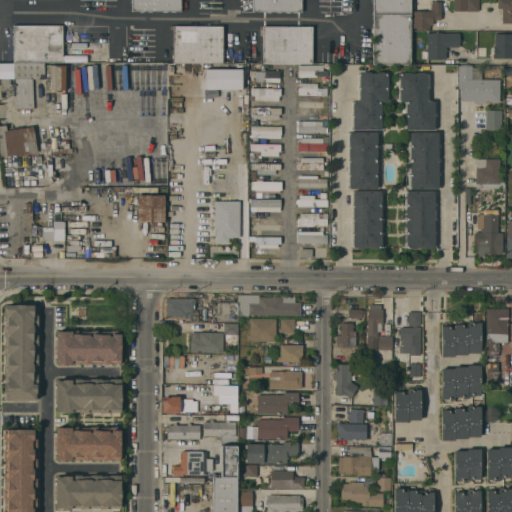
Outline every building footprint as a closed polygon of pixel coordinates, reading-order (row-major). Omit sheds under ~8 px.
[(131,11),(131,0),(181,0),(181,11),(131,11)] [(301,0),(301,11),(252,11),(251,0),(301,0)] [(410,0),(410,13),(373,13),(372,0),(410,0)] [(453,0),(466,0),(466,11),(453,11),(453,0)] [(479,0),(479,11),(466,11),(466,0),(479,0)] [(511,0),(511,23),(502,23),(502,8),(498,8),(498,0),(511,0)] [(412,10),(431,10),(431,1),(441,1),(441,11),(440,11),(440,20),(432,20),(432,25),(429,25),(429,28),(412,28),(412,10)] [(410,64),(373,64),(373,14),(410,14),(410,64)] [(62,25),(62,42),(65,42),(65,46),(63,46),(62,62),(13,62),(13,25),(62,25)] [(223,26),(223,63),(173,63),(173,25),(223,26)] [(312,26),(312,63),(262,63),(262,26),(312,26)] [(445,33),(445,32),(459,33),(459,47),(446,47),(446,49),(447,49),(447,51),(446,51),(446,59),(427,59),(427,58),(422,58),(422,51),(427,51),(427,33),(445,33)] [(511,58),(493,58),(493,45),(494,45),(494,34),(511,34),(511,58)] [(33,108),(14,109),(14,108),(13,108),(13,93),(6,94),(6,96),(1,96),(0,76),(0,62),(10,62),(10,64),(43,63),(44,78),(32,79),(33,108)] [(248,175),(248,189),(248,218),(254,218),(254,224),(248,224),(248,258),(238,258),(238,237),(228,237),(228,243),(215,243),(215,242),(208,242),(208,230),(207,230),(207,204),(238,203),(238,185),(238,176),(237,62),(248,62),(248,175)] [(323,64),(323,70),(328,70),(328,76),(298,77),(298,65),(323,64)] [(499,102),(490,102),(490,101),(485,101),(485,103),(474,103),(474,101),(459,101),(460,83),(458,83),(458,65),(472,65),(472,67),(482,67),(481,79),(500,79),(499,102)] [(49,89),(64,89),(64,66),(49,66),(49,89)] [(204,68),(204,89),(241,89),(241,69),(204,68)] [(261,70),(261,68),(265,68),(265,70),(276,70),(276,69),(277,69),(277,70),(280,70),(280,82),(255,82),(255,78),(254,78),(254,70),(261,70)] [(389,102),(382,102),(383,129),(353,129),(353,128),(352,128),(352,117),(353,117),(353,114),(352,114),(352,103),(353,103),(353,101),(359,101),(359,100),(359,89),(359,86),(359,75),(359,73),(363,73),(363,72),(370,72),(370,73),(376,73),(376,72),(383,72),(383,73),(389,73),(389,102)] [(429,101),(435,101),(436,129),(404,129),(404,101),(398,101),(398,73),(403,73),(403,72),(410,72),(410,73),(417,73),(416,72),(424,72),(424,73),(429,73),(429,101)] [(234,163),(182,163),(182,166),(176,166),(176,163),(173,163),(173,77),(234,77),(234,163)] [(298,95),(298,87),(300,87),(300,82),(317,83),(317,88),(319,88),(319,91),(320,91),(320,96),(298,95)] [(281,88),(281,96),(279,96),(279,100),(254,100),(254,95),(251,95),(251,88),(281,88)] [(281,107),(281,115),(278,115),(278,118),(255,117),(255,119),(251,119),(251,114),(251,107),(281,107)] [(501,129),(485,129),(485,110),(501,110),(501,129)] [(322,121),(322,126),(328,126),(328,133),(297,132),(297,125),(302,126),(302,121),(322,121)] [(0,125),(6,125),(7,130),(33,126),(37,152),(26,154),(26,153),(7,156),(0,156),(0,125)] [(281,126),(281,135),(280,135),(280,138),(257,137),(257,139),(254,139),(254,137),(252,137),(252,134),(251,134),(251,126),(281,126)] [(378,132),(379,189),(349,189),(349,187),(348,187),(348,176),(349,176),(349,173),(348,173),(348,162),(349,162),(349,159),(348,159),(348,147),(349,147),(349,145),(348,145),(348,134),(349,134),(349,132),(378,132)] [(440,188),(410,189),(410,188),(408,188),(408,132),(439,132),(440,188)] [(297,150),(297,143),(300,143),(300,139),(316,139),(316,143),(318,143),(318,139),(322,139),(323,143),(328,143),(328,150),(297,150)] [(280,144),(280,151),(278,151),(278,155),(260,155),(260,151),(250,151),(250,143),(280,144)] [(67,153),(69,179),(52,180),(52,175),(48,176),(47,164),(48,164),(48,161),(51,161),(51,154),(67,153)] [(323,157),(323,169),(297,169),(298,161),(300,161),(300,157),(323,157)] [(475,159),(500,158),(500,181),(504,181),(504,188),(476,188),(475,159)] [(280,163),(280,169),(275,169),(275,174),(257,174),(257,169),(250,169),(250,163),(280,163)] [(221,165),(228,165),(228,164),(237,164),(237,169),(237,170),(235,170),(235,172),(237,172),(237,182),(228,182),(228,179),(225,179),(225,178),(221,177),(221,165)] [(298,187),(298,176),(326,176),(326,187),(298,187)] [(256,192),(256,196),(251,196),(251,181),(256,181),(256,179),(262,179),(262,181),(281,181),(281,190),(279,190),(279,192),(256,192)] [(196,235),(173,235),(173,183),(196,183),(196,235)] [(383,247),(380,247),(377,247),(377,248),(370,248),(364,248),(357,248),(357,247),(353,247),(353,245),(352,245),(352,234),(353,234),(353,231),(352,232),(352,220),(353,220),(353,218),(352,218),(352,206),(353,206),(353,203),(352,203),(352,192),(353,192),(353,191),(382,191),(383,247)] [(436,247),(430,247),(430,249),(423,249),(423,248),(417,248),(408,248),(408,247),(404,247),(404,191),(435,191),(436,247)] [(164,194),(164,221),(137,221),(137,195),(164,194)] [(317,195),(317,199),(325,199),(325,206),(312,206),(312,208),(308,207),(308,206),(297,206),(297,203),(296,203),(296,200),(297,200),(297,198),(299,198),(299,195),(317,195)] [(280,199),(280,206),(279,206),(279,212),(251,211),(251,206),(250,206),(250,199),(280,199)] [(323,213),(323,218),(327,218),(327,224),(324,225),(324,226),(321,226),(321,224),(312,224),(312,226),(306,226),(306,224),(297,225),(297,218),(300,218),(300,213),(323,213)] [(502,254),(477,254),(478,243),(475,243),(475,232),(482,232),(483,214),(498,214),(498,232),(502,232),(502,254)] [(42,241),(42,227),(53,227),(53,221),(61,221),(64,221),(64,241),(42,241)] [(320,231),(320,234),(327,234),(327,243),(297,243),(297,234),(297,231),(320,231)] [(280,236),(280,244),(277,244),(277,248),(258,247),(258,244),(255,244),(255,236),(280,236)] [(300,257),(300,249),(312,249),(312,257),(300,257)] [(166,317),(166,298),(173,298),(173,295),(178,295),(178,298),(192,298),(192,312),(186,312),(186,317),(166,317)] [(294,297),(294,302),(300,302),(300,315),(248,315),(248,303),(258,303),(258,302),(253,302),(253,296),(258,296),(258,297),(294,297)] [(238,321),(217,321),(216,302),(220,302),(220,298),(225,298),(225,302),(237,302),(238,321)] [(381,304),(381,309),(382,309),(382,310),(392,310),(391,335),(393,336),(392,349),(390,349),(389,360),(391,360),(390,364),(376,363),(376,359),(378,359),(378,344),(377,344),(377,339),(378,339),(378,338),(364,337),(364,327),(367,327),(367,309),(369,309),(369,304),(381,304)] [(33,305),(4,305),(4,401),(36,401),(36,384),(33,384),(33,305)] [(485,355),(484,355),(484,338),(485,338),(485,308),(508,308),(508,317),(507,317),(507,342),(498,342),(498,354),(497,354),(497,363),(498,363),(498,383),(485,383),(485,355)] [(347,318),(347,309),(361,309),(361,318),(347,318)] [(394,325),(394,311),(420,312),(420,325),(394,325)] [(276,318),(275,341),(249,341),(249,318),(276,318)] [(294,318),(294,333),(280,332),(280,318),(294,318)] [(237,323),(237,334),(236,334),(236,346),(224,346),(224,337),(223,337),(222,352),(190,352),(190,332),(211,332),(211,329),(210,329),(210,322),(237,323)] [(480,353),(467,353),(467,354),(454,354),(454,356),(441,356),(441,326),(450,326),(450,329),(454,329),(454,324),(463,324),(463,327),(467,327),(467,325),(473,325),(473,322),(480,322),(480,353)] [(355,347),(341,347),(340,344),(336,344),(336,335),(341,335),(341,323),(352,323),(352,330),(355,330),(355,347)] [(419,356),(408,355),(408,353),(399,353),(399,345),(402,345),(402,340),(399,340),(399,327),(420,327),(419,356)] [(55,364),(120,364),(120,334),(55,333),(55,364)] [(302,344),(302,355),(301,355),(301,361),(287,361),(287,363),(286,363),(286,361),(279,361),(280,344),(302,344)] [(409,363),(420,363),(420,376),(409,376),(409,363)] [(335,394),(336,379),(332,379),(332,373),(334,373),(334,370),(336,370),(336,364),(351,364),(350,381),(357,386),(350,397),(346,394),(335,394)] [(441,368),(454,368),(454,366),(467,367),(467,365),(480,365),(480,395),(472,395),(472,397),(468,397),(468,399),(463,399),(463,397),(454,397),(454,400),(449,400),(449,399),(441,399),(441,368)] [(269,388),(269,371),(278,371),(293,371),(301,371),(301,388),(269,388)] [(55,380),(55,411),(120,410),(120,383),(71,383),(71,380),(55,380)] [(229,403),(219,403),(219,395),(212,395),(212,385),(229,385),(237,385),(237,415),(229,415),(229,403)] [(420,419),(407,419),(407,421),(394,421),(394,390),(407,390),(407,388),(412,388),(412,389),(420,389),(420,419)] [(282,394),(282,392),(298,392),(298,406),(286,406),(286,413),(257,413),(257,394),(282,394)] [(373,392),(386,392),(385,405),(373,405),(373,392)] [(162,412),(162,397),(170,397),(170,396),(179,396),(179,399),(192,399),(192,401),(196,401),(196,411),(162,412)] [(480,436),(467,436),(467,438),(454,438),(454,440),(441,440),(441,410),(449,410),(449,408),(454,408),(454,407),(467,407),(467,405),(473,405),(473,406),(480,406),(480,436)] [(363,409),(362,423),(349,422),(349,417),(346,417),(347,413),(349,413),(350,408),(363,409)] [(392,445),(380,445),(380,443),(378,443),(378,434),(380,434),(380,420),(386,420),(386,411),(392,411),(392,445)] [(282,419),(282,417),(298,417),(298,431),(286,431),(286,438),(257,438),(257,415),(274,415),(274,419),(282,419)] [(220,436),(219,436),(219,437),(217,437),(217,436),(203,435),(203,422),(225,422),(225,420),(229,420),(229,422),(235,422),(235,435),(237,435),(237,445),(237,477),(220,477),(220,436)] [(167,439),(167,425),(173,425),(173,423),(176,423),(176,425),(187,425),(187,423),(190,423),(190,425),(199,425),(199,438),(167,439)] [(366,424),(365,439),(355,439),(355,441),(352,441),(352,439),(351,440),(345,440),(344,438),(337,438),(338,429),(335,428),(335,424),(338,424),(338,423),(366,424)] [(247,428),(247,440),(238,440),(238,428),(247,428)] [(33,511),(32,429),(3,429),(3,511),(33,511)] [(55,430),(55,460),(120,460),(120,429),(55,430)] [(282,444),(282,441),(298,441),(298,456),(286,455),(286,463),(263,462),(244,462),(244,444),(245,444),(245,443),(282,444)] [(370,475),(358,475),(358,473),(346,473),(346,474),(342,474),(342,473),(338,473),(338,457),(342,457),(342,455),(348,456),(349,446),(370,447),(371,456),(370,475)] [(378,457),(378,446),(390,446),(390,457),(378,457)] [(511,477),(503,477),(503,479),(499,479),(499,481),(494,481),(494,479),(486,479),(486,449),(499,449),(499,447),(511,447),(511,477)] [(480,479),(471,479),(471,480),(467,480),(467,482),(462,482),(462,481),(454,481),(454,450),(467,450),(467,448),(480,448),(480,479)] [(205,475),(172,475),(172,465),(180,465),(180,458),(181,458),(181,451),(202,451),(202,452),(205,452),(205,475)] [(272,464),(272,470),(303,471),(303,488),(270,488),(270,476),(237,476),(237,464),(272,464)] [(120,475),(120,497),(122,497),(122,504),(120,504),(120,508),(110,508),(110,509),(100,509),(100,507),(91,507),(91,509),(87,509),(87,508),(80,508),(56,508),(55,498),(56,498),(56,486),(55,477),(62,477),(62,475),(120,475)] [(237,477),(237,489),(237,511),(212,511),(212,477),(220,477),(237,477)] [(390,477),(390,490),(377,490),(377,489),(376,488),(376,484),(376,477),(390,477)] [(341,483),(350,484),(350,482),(363,482),(363,485),(369,486),(369,493),(382,493),(382,506),(361,505),(361,502),(349,502),(350,499),(341,499),(341,483)] [(433,511),(394,511),(394,488),(399,488),(399,487),(407,486),(407,490),(416,490),(416,488),(420,488),(420,490),(424,490),(424,491),(433,491),(433,511)] [(511,511),(486,511),(486,490),(492,490),(492,488),(498,488),(498,487),(503,487),(503,488),(511,488),(511,511)] [(480,511),(454,511),(454,492),(462,492),(462,490),(467,490),(467,488),(472,488),(472,490),(480,490),(480,511)] [(248,489),(248,490),(252,490),(252,498),(251,498),(251,511),(237,511),(237,489),(248,489)] [(299,495),(299,497),(302,497),(302,509),(299,508),(299,510),(289,510),(289,511),(263,511),(263,502),(267,502),(267,495),(299,495)]
